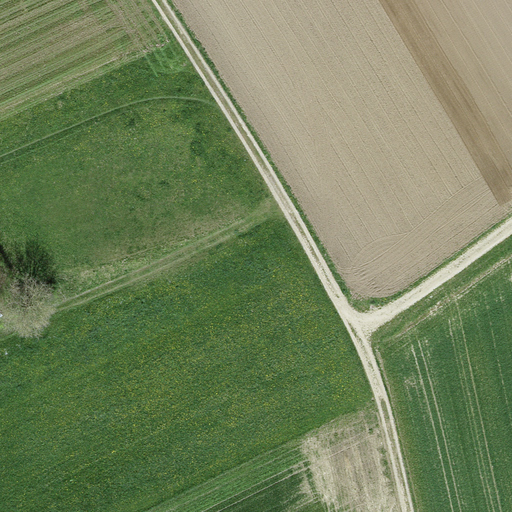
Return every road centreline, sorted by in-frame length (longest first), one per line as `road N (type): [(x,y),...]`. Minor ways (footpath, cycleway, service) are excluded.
road 1 (track): [(511,225),(360,326),(156,0)]
road 2 (track): [(360,326),(404,511)]
